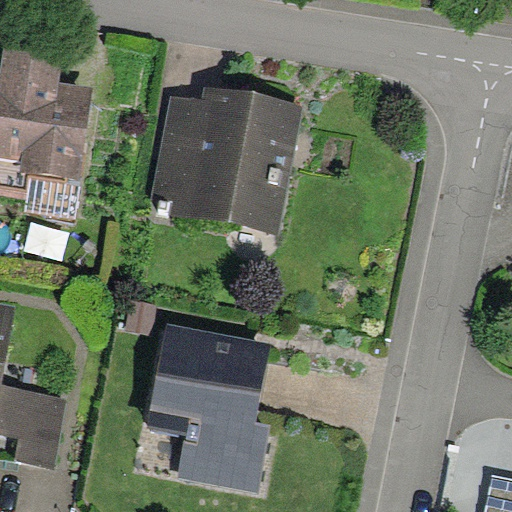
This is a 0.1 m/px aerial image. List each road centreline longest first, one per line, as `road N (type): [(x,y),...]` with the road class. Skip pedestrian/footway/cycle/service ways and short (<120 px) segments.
road 1 (residential): [(484,62),(397,511)]
road 2 (residential): [(195,0),(484,62)]
